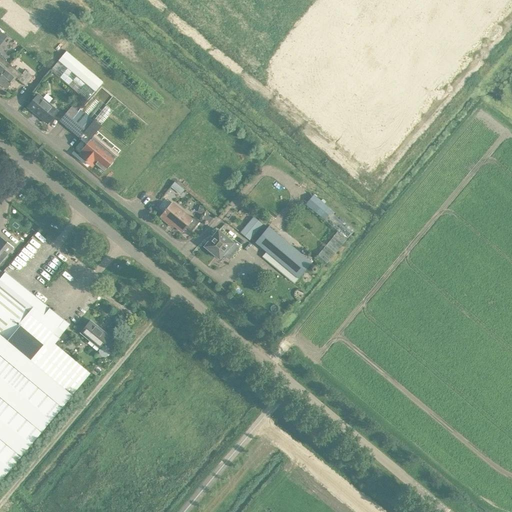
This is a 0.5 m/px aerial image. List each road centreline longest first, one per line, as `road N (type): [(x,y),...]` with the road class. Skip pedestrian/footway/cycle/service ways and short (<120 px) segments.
road 1 (residential): [(460,0),(403,28),(379,96),(339,141),(171,0)]
road 2 (residential): [(289,384),(0,143)]
road 3 (residential): [(188,255),(0,100)]
road 4 (unclassified): [(444,511),(289,384)]
